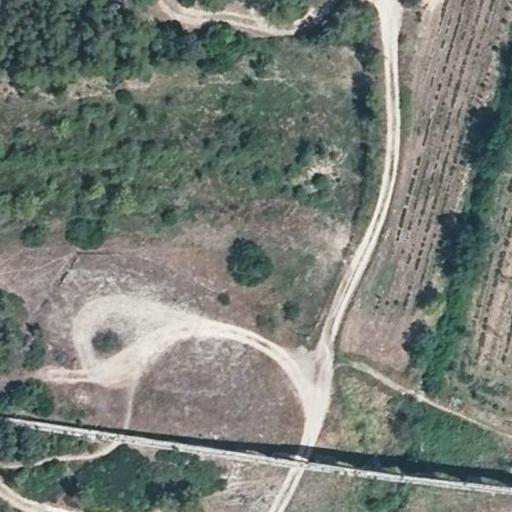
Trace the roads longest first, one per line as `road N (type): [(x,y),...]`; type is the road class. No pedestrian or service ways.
road 1 (track): [(274,511),(321,408),(328,338),(375,230),(393,156),(394,32),(373,0)]
road 2 (track): [(321,408),(278,350),(187,310)]
